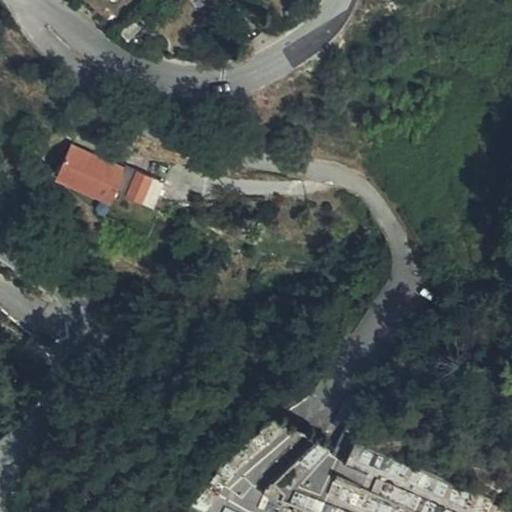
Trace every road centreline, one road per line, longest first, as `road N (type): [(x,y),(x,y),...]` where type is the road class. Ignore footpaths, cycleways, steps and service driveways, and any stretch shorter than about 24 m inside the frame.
road 1 (unclassified): [(343,0),(320,30),(271,64),(201,75),(112,51),(43,0)]
road 2 (tertiary): [(0,479),(79,341)]
road 3 (tertiary): [(79,341),(70,302),(0,244)]
